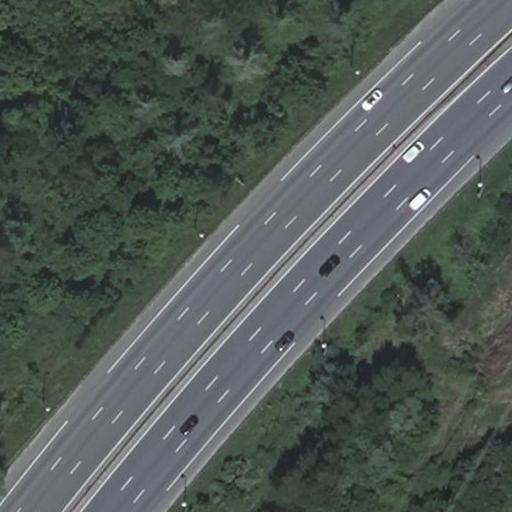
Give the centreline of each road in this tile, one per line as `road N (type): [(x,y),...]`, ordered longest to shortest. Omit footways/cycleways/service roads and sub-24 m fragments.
road 1 (trunk): [(504,0),(238,265),(35,511)]
road 2 (trunk): [(115,511),(256,343),(511,83)]
